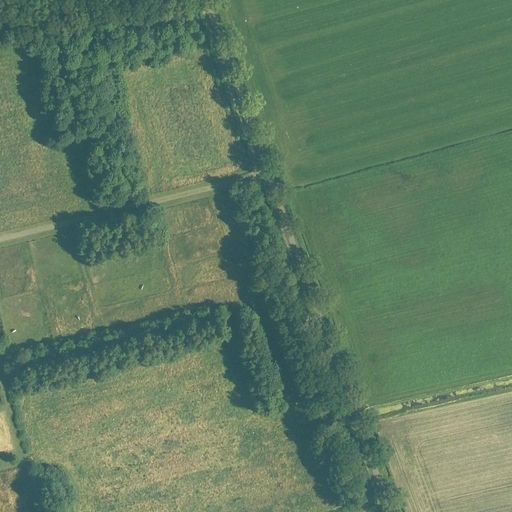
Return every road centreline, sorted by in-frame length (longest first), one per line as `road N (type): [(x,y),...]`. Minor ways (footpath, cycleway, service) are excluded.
road 1 (unclassified): [(385,511),(265,172)]
road 2 (unclassified): [(0,236),(265,172)]
road 3 (unclassified): [(265,172),(207,0)]
